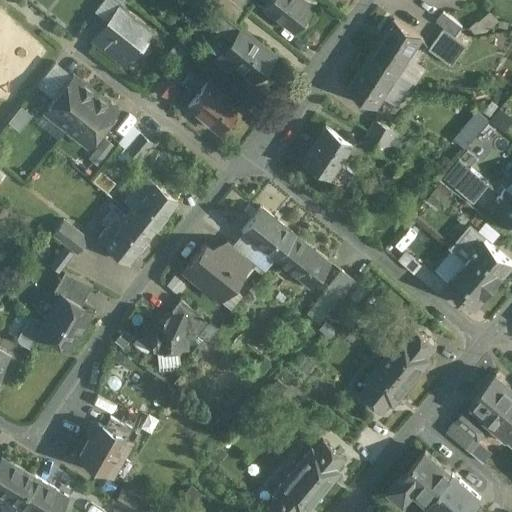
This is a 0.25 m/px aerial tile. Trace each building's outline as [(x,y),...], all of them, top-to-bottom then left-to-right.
[(125,0),(102,0),(94,11),(108,22),(120,8),(126,0),(125,0)] [(245,12),(229,0),(216,0),(213,5),(236,24),(245,12)] [(253,2),(251,0),(229,0),(245,12),(253,2)] [(313,6),(304,0),(266,0),(262,7),(292,31),(313,6)] [(236,24),(213,5),(202,17),(217,29),(205,44),(220,56),(215,62),(230,73),(231,72),(227,69),(232,62),(253,79),(274,54),(236,24)] [(108,22),(95,39),(120,60),(128,50),(131,52),(142,38),(136,33),(142,26),(120,8),(108,22)] [(462,27),(443,12),(436,21),(455,36),(462,27)] [(394,20),(372,55),(398,72),(399,72),(421,38),(394,20)] [(467,46),(444,29),(429,50),(452,66),(467,46)] [(398,72),(372,55),(350,89),(376,106),(398,72)] [(72,75),(55,62),(37,85),(53,99),(72,75)] [(169,67),(153,87),(166,98),(183,78),(169,67)] [(53,99),(46,107),(54,114),(55,119),(66,128),(95,92),(73,75),(53,99)] [(237,106),(206,81),(187,106),(217,130),(237,106)] [(95,92),(66,128),(77,137),(82,136),(90,142),(116,110),(95,92)] [(397,132),(376,121),(370,132),(391,143),(397,132)] [(151,142),(131,126),(118,143),(127,150),(127,151),(137,159),(151,142)] [(351,143),(325,126),(303,160),(328,177),(338,164),(351,143)] [(391,143),(370,132),(364,144),(384,155),(391,143)] [(103,136),(89,156),(99,163),(113,143),(103,136)] [(351,172),(338,164),(328,177),(342,186),(351,172)] [(471,169),(455,187),(474,203),(489,184),(471,169)] [(177,200),(146,175),(136,188),(142,193),(128,210),(128,211),(152,230),(153,231),(177,200)] [(511,193),(506,188),(497,198),(510,209),(507,213),(511,216),(511,193)] [(294,233),(260,206),(241,229),(256,241),(274,257),(275,257),(294,233)] [(152,230),(128,211),(113,230),(108,226),(99,237),(128,261),(152,230)] [(86,239),(64,220),(53,233),(76,251),(86,239)] [(485,239),(471,227),(453,249),(450,246),(449,247),(466,261),(494,285),(511,264),(511,261),(485,239)] [(328,260),(294,233),(275,257),(309,284),(328,260)] [(245,255),(227,240),(216,253),(239,271),(249,258),(245,255)] [(256,241),(245,255),(249,258),(264,270),(274,257),(256,241)] [(204,243),(182,270),(203,286),(202,289),(209,295),(212,294),(216,297),(226,284),(229,287),(241,273),(239,271),(216,253),(204,243)] [(420,265),(403,251),(396,260),(413,274),(420,265)] [(494,285),(466,261),(447,283),(476,307),(476,308),(477,306),(494,285)] [(338,268),(320,290),(322,292),(310,307),(322,317),(352,279),(338,268)] [(92,284),(63,271),(53,290),(60,294),(60,293),(80,305),(92,284)] [(260,285),(185,381),(236,421),(284,360),(285,361),(312,327),(302,319),(275,353),(272,351),(299,317),(289,308),(262,343),(257,339),(295,290),(283,281),(272,295),(260,285)] [(219,301),(224,308),(242,296),(237,289),(219,301)] [(43,323),(38,332),(67,348),(89,310),(80,305),(60,293),(60,294),(43,323)] [(208,320),(180,298),(171,309),(196,335),(205,342),(216,328),(207,321),(208,320)] [(172,314),(153,316),(138,335),(156,350),(160,349),(164,353),(167,353),(170,348),(185,347),(184,337),(196,335),(171,309),(172,314)] [(30,315),(15,340),(29,348),(38,332),(43,323),(30,315)] [(437,346),(415,327),(407,337),(404,334),(384,357),(413,381),(432,358),(429,355),(437,346)] [(0,367),(8,354),(0,348),(0,367)] [(384,357),(365,380),(368,383),(361,392),(383,411),(390,402),(394,404),(413,381),(384,357)] [(511,386),(496,373),(472,402),(484,412),(481,416),(493,426),(496,422),(511,402),(511,386)] [(511,402),(496,422),(511,435),(511,402)] [(137,430),(110,415),(104,426),(131,441),(137,430)] [(475,437),(456,421),(447,431),(466,448),(475,437)] [(104,426),(98,422),(79,456),(106,472),(118,451),(124,454),(131,441),(104,426)] [(322,439),(314,448),(310,445),(291,468),(320,493),(339,470),(336,467),(344,457),(322,439)] [(452,473),(425,450),(403,476),(402,475),(390,488),(404,500),(414,488),(429,500),(452,473)] [(34,475),(1,456),(0,458),(0,491),(18,502),(34,475)] [(304,511),(320,493),(291,468),(272,491),(275,494),(267,504),(276,511),(304,511)] [(466,511),(480,496),(452,473),(429,500),(421,510),(423,511),(466,511)] [(56,511),(66,494),(34,475),(18,502),(35,511),(56,511)] [(144,511),(150,504),(122,487),(114,501),(131,511),(144,511)]
